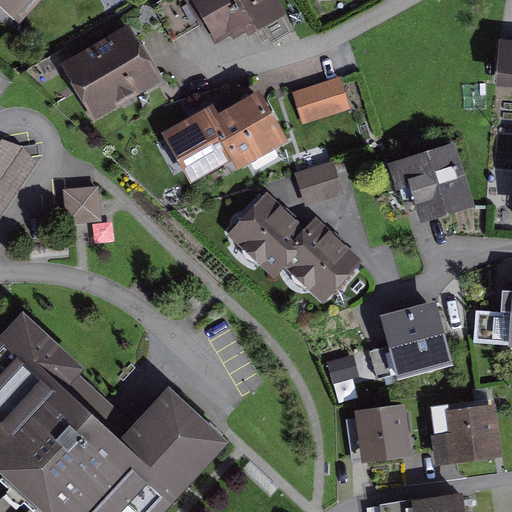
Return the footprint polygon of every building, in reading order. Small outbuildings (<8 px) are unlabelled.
[(26,0),(0,0),(14,13),(26,0)] [(280,10),(273,0),(193,0),(215,36),(230,27),(233,33),(246,26),(248,29),(280,10)] [(128,31),(67,64),(94,112),(154,79),(128,31)] [(511,42),(499,42),(499,86),(511,85),(511,42)] [(340,76),(292,91),(302,122),(350,107),(340,76)] [(214,117),(234,152),(240,161),(282,137),(256,93),(214,117)] [(192,176),(234,152),(214,117),(210,110),(168,134),(192,176)] [(459,138),(407,155),(426,216),(479,200),(459,138)] [(0,216),(39,159),(27,144),(7,140),(0,150),(0,216)] [(331,166),(300,174),(306,199),(338,191),(331,166)] [(97,185),(66,188),(69,221),(100,219),(97,185)] [(292,246),(304,233),(265,197),(233,230),(277,272),(286,262),(297,251),(292,246)] [(297,251),(286,262),(323,296),(356,260),(315,221),(304,233),(292,246),(297,251)] [(433,304),(387,316),(401,371),(448,359),(433,304)] [(140,415),(24,307),(0,331),(0,466),(42,505),(48,511),(167,511),(236,439),(172,380),(140,415)] [(407,404),(358,410),(365,461),(414,455),(407,404)] [(493,408),(449,414),(451,436),(436,437),(439,462),(499,455),(493,408)] [(462,511),(460,497),(415,503),(416,511),(462,511)] [(416,511),(415,503),(383,508),(383,511),(416,511)]
